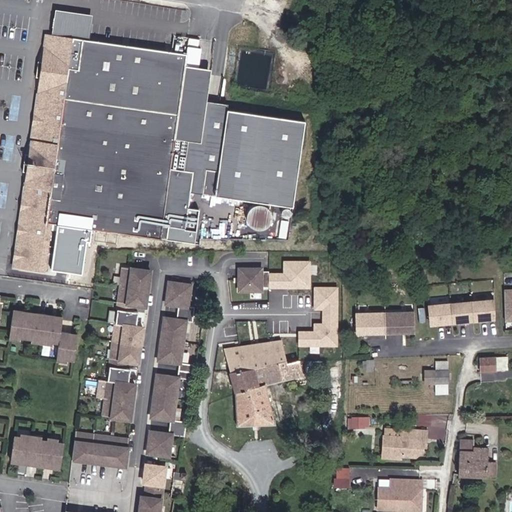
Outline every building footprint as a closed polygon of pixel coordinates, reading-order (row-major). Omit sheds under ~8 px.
[(93,16),(56,11),(52,35),(89,40),(93,16)] [(48,63),(52,35),(46,34),(42,62),(48,63)] [(183,169),(187,142),(201,143),(207,101),(211,69),(185,65),(186,54),(89,40),(52,35),(48,63),(42,62),(39,61),(37,78),(40,78),(46,79),(35,155),(29,154),(26,154),(24,170),(27,170),(33,171),(19,268),(45,272),(51,224),(57,224),(51,270),(83,274),(87,243),(91,243),(93,229),(195,244),(197,232),(185,230),(190,193),(193,170),(183,169)] [(35,155),(46,79),(40,78),(29,154),(35,155)] [(219,170),(227,110),(228,104),(207,101),(201,143),(187,142),(183,169),(193,170),(190,193),(202,194),(205,168),(219,170)] [(293,207),(305,120),(227,110),(219,170),(205,168),(202,194),(293,207)] [(19,268),(33,171),(27,170),(13,268),(19,268)] [(269,273),(269,289),(311,289),(312,262),(283,261),(283,274),(269,273)] [(269,289),(269,273),(260,273),(260,270),(238,269),(237,291),(259,292),(260,289),(269,289)] [(129,272),(122,271),(102,420),(130,424),(135,388),(128,387),(128,384),(129,381),(130,373),(124,372),(125,365),(137,367),(142,331),(135,330),(136,327),(136,324),(137,316),(132,315),(132,308),(145,310),(147,292),(150,274),(129,272)] [(190,287),(168,284),(166,306),(178,308),(176,322),(164,320),(161,341),(158,362),(179,365),(177,380),(156,377),(154,398),(151,419),(170,421),(168,436),(150,434),(147,456),(169,459),(172,437),(183,439),(186,424),(173,422),(178,380),(192,382),(195,367),(180,365),(186,323),(192,324),(194,310),(187,309),(190,287)] [(339,347),(338,287),(313,288),(314,311),(321,311),(321,323),(314,323),(314,331),(299,331),(299,347),(339,347)] [(511,288),(502,289),(503,323),(511,322),(511,288)] [(494,300),(429,306),(430,325),(494,319),(494,300)] [(26,338),(30,313),(13,311),(9,336),(26,338)] [(415,312),(357,314),(358,335),(415,333),(415,312)] [(42,340),(46,315),(30,313),(26,338),(42,340)] [(59,343),(61,332),(63,317),(46,315),(42,340),(59,343)] [(74,360),(77,335),(61,332),(59,343),(57,358),(74,360)] [(251,344),(233,348),(225,349),(230,372),(235,393),(237,425),(275,424),(265,385),(302,376),(299,361),(287,363),(281,340),(261,343),(251,344)] [(496,370),(495,357),(480,358),(481,372),(496,371),(496,370)] [(506,369),(505,357),(495,357),(496,370),(506,369)] [(374,360),(363,361),(363,368),(375,367),(374,360)] [(436,362),(436,370),(448,370),(448,362),(436,362)] [(436,370),(425,370),(425,384),(436,384),(448,384),(448,370),(436,370)] [(448,384),(436,384),(436,394),(448,394),(448,384)] [(364,428),(364,417),(352,417),(352,428),(364,428)] [(423,447),(423,438),(426,438),(427,431),(402,429),(402,437),(384,436),(382,457),(400,459),(401,456),(416,457),(423,451),(423,447)] [(27,464),(31,438),(14,436),(10,462),(27,464)] [(75,436),(71,463),(125,470),(128,443),(75,436)] [(43,466),(47,441),(31,438),(27,464),(43,466)] [(487,462),(488,448),(473,447),(474,441),(460,440),(459,475),(495,476),(496,463),(487,462)] [(60,469),(64,443),(47,441),(43,466),(60,469)] [(159,511),(165,470),(145,467),(143,486),(146,487),(146,493),(145,499),(141,499),(139,511),(159,511)] [(349,468),(336,468),(336,478),(348,478),(349,468)] [(184,484),(185,476),(177,475),(174,475),(173,482),(184,484)] [(390,479),(378,479),(377,509),(403,511),(404,507),(407,508),(407,511),(421,511),(422,489),(408,489),(408,480),(390,479)] [(422,481),(408,480),(408,489),(422,489),(422,481)] [(182,502),(184,484),(173,482),(171,501),(182,502)]
